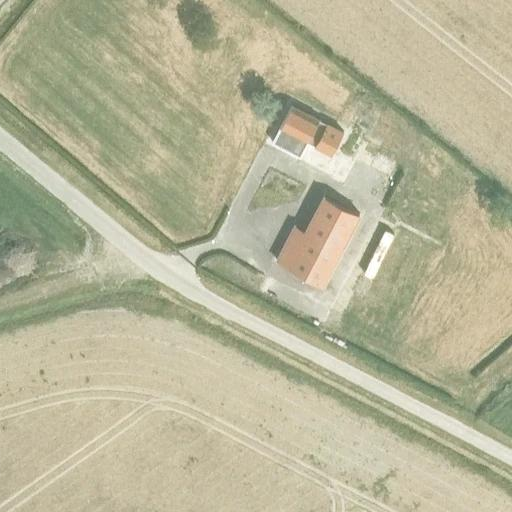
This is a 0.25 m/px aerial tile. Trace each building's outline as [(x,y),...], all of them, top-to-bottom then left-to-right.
[(293,104),(274,140),(301,154),(333,171),(340,156),(332,152),(343,130),(293,104)] [(342,151),(359,160),(382,116),(365,107),(342,151)] [(295,199),(301,183),(273,172),(267,188),(295,199)] [(355,210),(321,194),(303,229),(294,225),(277,257),(320,280),(355,210)] [(363,211),(333,280),(369,296),(399,227),(363,211)]
